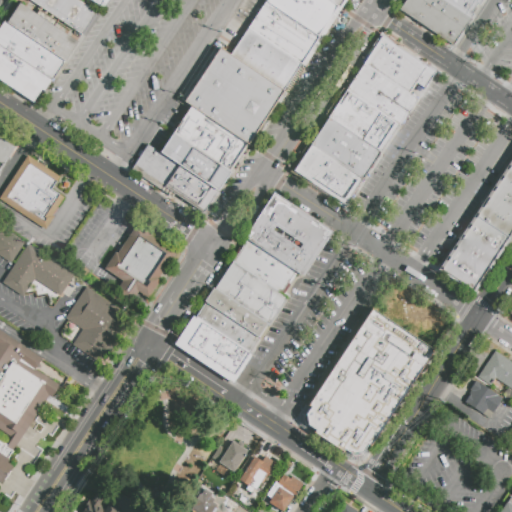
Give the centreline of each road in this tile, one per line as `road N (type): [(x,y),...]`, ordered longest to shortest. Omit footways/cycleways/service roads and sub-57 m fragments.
road 1 (secondary): [(214,245),(227,237),(385,0)]
road 2 (secondary): [(368,0),(214,245)]
road 3 (residential): [(511,266),(416,416)]
road 4 (residential): [(511,104),(364,7)]
road 5 (residential): [(480,315),(343,223)]
